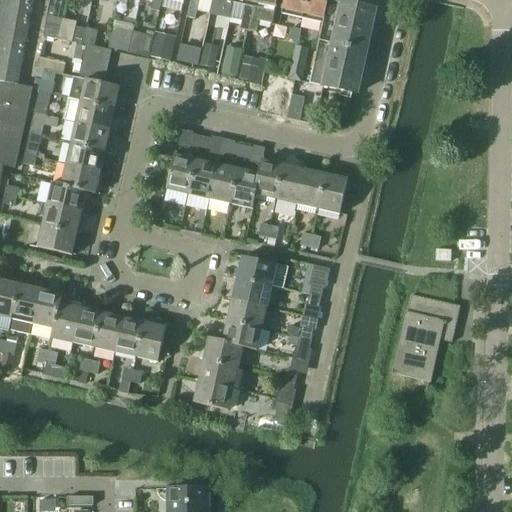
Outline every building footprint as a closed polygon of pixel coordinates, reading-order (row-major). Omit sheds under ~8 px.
[(16,87),(32,0),(1,0),(0,9),(0,184),(4,167),(14,168),(31,90),(16,87)] [(152,0),(150,11),(159,13),(161,0),(152,0)] [(190,0),(187,19),(195,21),(200,0),(190,0)] [(233,0),(233,4),(245,7),(240,30),(248,32),(254,0),(233,0)] [(271,25),(276,0),(254,0),(248,32),(255,34),(258,22),(271,25)] [(302,20),(306,0),(284,0),(282,15),(302,20)] [(322,24),(328,1),(328,0),(306,0),(302,20),(322,24)] [(321,28),(318,42),(366,53),(375,11),(375,10),(371,9),(341,2),(341,4),(328,1),(322,24),(321,28)] [(59,41),(63,21),(47,17),(44,38),(59,41)] [(73,44),(77,24),(63,21),(59,41),(73,44)] [(128,55),(133,34),(113,29),(108,50),(128,55)] [(95,47),(97,33),(87,31),(85,45),(95,47)] [(297,42),(299,33),(291,31),(288,40),(297,42)] [(148,59),(152,38),(133,34),(128,55),(148,59)] [(154,39),(150,58),(170,62),(174,44),(154,39)] [(318,42),(309,85),(356,95),(366,53),(318,42)] [(108,64),(111,54),(111,52),(85,46),(83,59),(108,64)] [(212,70),(217,49),(204,46),(199,67),(212,70)] [(193,65),(196,51),(180,48),(177,62),(193,65)] [(297,48),(290,79),(301,82),(308,50),(297,48)] [(236,76),(239,61),(225,58),(222,73),(236,76)] [(106,75),(108,64),(83,59),(80,69),(106,75)] [(261,84),(266,61),(259,60),(257,70),(241,66),(238,79),(261,84)] [(104,85),(106,75),(80,69),(78,79),(78,80),(85,82),(85,81),(104,85)] [(53,83),(55,73),(44,71),(42,80),(53,83)] [(115,110),(119,89),(104,85),(85,81),(85,82),(78,80),(78,79),(73,78),(68,99),(80,102),(115,110)] [(36,105),(34,114),(45,117),(48,107),(50,96),(39,93),(36,105)] [(110,131),(115,110),(80,102),(75,123),(110,131)] [(41,137),(43,125),(45,117),(34,114),(29,134),(41,137)] [(105,153),(110,131),(75,123),(70,145),(105,153)] [(36,159),(38,149),(41,137),(29,134),(24,156),(36,159)] [(198,150),(201,138),(192,136),(190,148),(198,150)] [(207,152),(210,140),(201,138),(198,150),(207,152)] [(100,173),(105,153),(70,145),(66,165),(100,173)] [(240,159),(243,148),(234,146),(232,157),(240,159)] [(249,161),(252,150),(243,148),(240,159),(249,161)] [(34,167),(36,159),(24,156),(22,164),(34,167)] [(188,196),(196,161),(174,156),(166,191),(188,196)] [(209,201),(217,166),(196,161),(188,196),(209,201)] [(251,210),(262,161),(261,161),(258,175),(238,171),(230,205),(251,210)] [(275,201),(283,166),(262,161),(251,210),(252,210),(255,196),(275,201)] [(95,194),(100,173),(66,165),(61,186),(52,184),(95,194)] [(230,205),(238,171),(217,166),(209,201),(230,205)] [(296,206),(304,171),(283,166),(275,201),(296,206)] [(317,210),(325,176),(304,171),(296,206),(317,210)] [(339,215),(347,181),(325,176),(317,210),(339,215)] [(82,213),(86,193),(95,195),(95,194),(52,184),(47,205),(82,213)] [(16,198),(18,189),(6,187),(4,195),(16,198)] [(14,206),(16,198),(4,195),(2,204),(14,206)] [(77,234),(82,213),(47,205),(42,226),(77,234)] [(267,238),(270,226),(260,224),(258,236),(267,238)] [(71,256),(77,234),(42,226),(37,248),(71,256)] [(275,240),(278,228),(270,226),(267,238),(275,240)] [(0,239),(7,241),(9,231),(0,229),(0,239)] [(308,247),(311,236),(303,234),(300,245),(308,247)] [(318,249),(320,238),(311,236),(308,247),(318,249)] [(450,263),(451,252),(435,251),(435,262),(450,263)] [(271,287),(276,265),(241,257),(236,279),(271,287)] [(266,308),(271,287),(236,279),(231,300),(266,308)] [(0,317),(12,320),(20,285),(0,280),(0,317)] [(33,325),(41,290),(20,285),(12,320),(33,325)] [(320,298),(322,290),(311,287),(309,296),(320,298)] [(52,339),(62,295),(41,290),(33,325),(53,329),(51,339),(52,339)] [(73,344),(81,309),(61,305),(63,295),(62,295),(52,339),(73,344)] [(318,307),(320,298),(309,296),(307,305),(318,307)] [(451,344),(460,308),(411,297),(393,374),(429,382),(438,341),(451,344)] [(261,329),(266,308),(231,300),(227,321),(261,329)] [(94,349),(102,314),(81,309),(73,344),(94,349)] [(115,354),(123,319),(102,314),(94,349),(115,354)] [(136,358),(144,324),(123,319),(115,354),(136,358)] [(257,351),(261,329),(227,321),(222,341),(208,338),(208,340),(257,351)] [(158,363),(166,328),(144,324),(136,358),(158,363)] [(311,341),(313,332),(301,330),(299,338),(311,341)] [(7,342),(4,354),(13,356),(16,344),(17,339),(8,337),(7,342)] [(309,349),(311,341),(299,338),(297,347),(309,349)] [(238,368),(242,348),(256,351),(257,351),(208,340),(203,361),(238,368)] [(46,364),(49,352),(40,350),(37,362),(46,364)] [(55,366),(58,354),(49,352),(46,364),(55,366)] [(88,374),(91,362),(82,360),(80,372),(88,374)] [(233,390),(238,368),(203,361),(199,382),(233,390)] [(97,376),(100,364),(91,362),(88,374),(97,376)] [(122,381),(119,393),(128,395),(130,383),(133,371),(124,369),(122,381)] [(295,381),(298,373),(286,370),(284,379),(295,381)] [(139,385),(142,373),(133,371),(130,383),(139,385)] [(293,391),(295,381),(284,379),(282,388),(293,391)] [(228,412),(233,390),(199,382),(194,404),(228,412)] [(285,425),(288,415),(276,412),(274,422),(285,425)] [(207,511),(208,490),(168,490),(168,491),(168,511),(207,511)] [(80,498),(67,498),(67,507),(80,507),(80,498)] [(92,498),(80,498),(80,507),(92,507),(92,498)]
